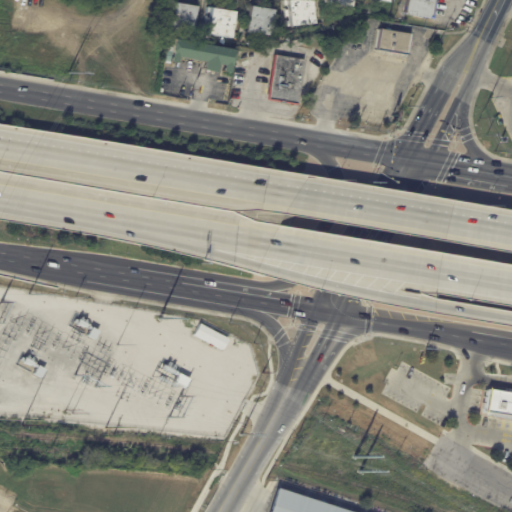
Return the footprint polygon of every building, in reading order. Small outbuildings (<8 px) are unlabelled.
[(315,8),(316,15),(313,15),(313,19),(316,19),(317,25),(286,27),(285,21),(289,21),(289,17),(285,18),(284,9),(287,9),(287,6),(284,6),(283,1),(293,0),(314,0),(314,3),(312,4),(312,8),(315,8)] [(432,0),(430,15),(429,15),(428,19),(404,15),(406,0),(432,0)] [(173,4),(196,8),(191,34),(168,30),(172,4),(173,4)] [(251,7),(273,11),(269,37),(246,33),(250,7),(251,7)] [(212,9),(234,13),(230,39),(206,35),(210,9),(212,9)] [(408,34),(404,56),(373,51),(377,29),(408,34)] [(222,74),(224,67),(217,65),(216,74),(203,71),(205,63),(177,58),(176,64),(170,63),(164,61),(166,51),(171,52),(173,39),(234,51),(229,76),(222,74)] [(304,60),(297,106),(267,101),(274,56),(304,60)] [(228,339),(222,350),(193,335),(199,323),(228,339)] [(90,328),(98,332),(94,340),(86,335),(90,328)] [(132,346),(138,349),(134,358),(127,355),(132,346)] [(37,366),(45,370),(40,378),(33,374),(37,366)] [(511,417),(483,413),(487,390),(511,393),(511,417)] [(269,511),(277,488),(350,511),(269,511)]
